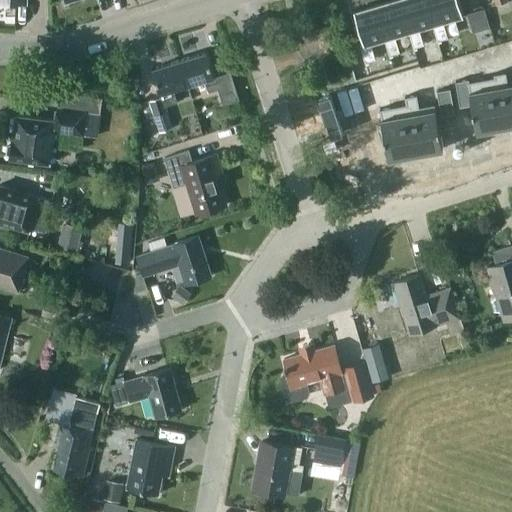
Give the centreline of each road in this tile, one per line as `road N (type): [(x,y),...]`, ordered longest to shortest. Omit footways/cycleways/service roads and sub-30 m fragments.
road 1 (residential): [(313,221),(241,0)]
road 2 (residential): [(0,46),(63,45),(214,0)]
road 3 (residential): [(238,324),(341,295),(369,206)]
road 4 (residential): [(204,511),(238,324)]
road 5 (residential): [(511,164),(369,206)]
